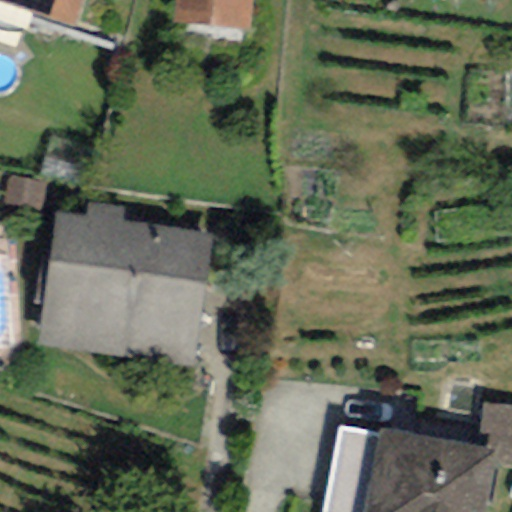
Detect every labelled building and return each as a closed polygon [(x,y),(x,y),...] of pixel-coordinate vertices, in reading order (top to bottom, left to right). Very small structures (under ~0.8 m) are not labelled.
[(0,0),(0,1),(75,26),(83,0),(0,0)] [(251,0),(174,0),(174,25),(249,30),(251,0)] [(45,184),(9,177),(4,202),(41,209),(45,184)] [(84,218),(54,214),(35,345),(192,367),(211,234),(120,221),(122,209),(86,204),(84,218)] [(511,407),(484,403),(477,446),(498,450),(496,464),(511,466),(511,407)] [(376,436),(341,429),(325,511),(486,511),(496,464),(498,450),(477,446),(378,427),(376,436)]
